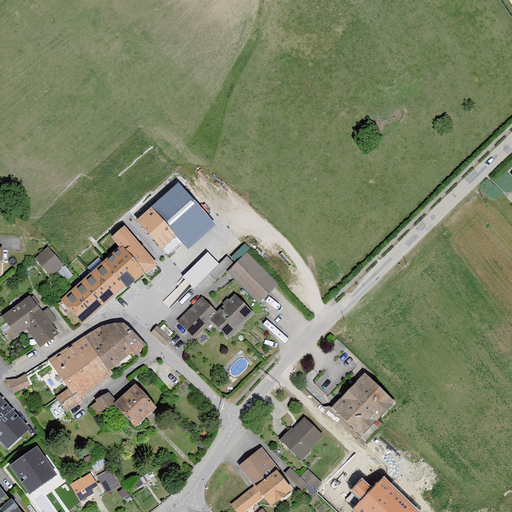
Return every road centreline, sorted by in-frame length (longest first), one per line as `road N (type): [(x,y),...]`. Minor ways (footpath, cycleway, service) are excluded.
road 1 (tertiary): [(233,419),(511,142)]
road 2 (residential): [(233,419),(122,314),(102,316),(0,376)]
